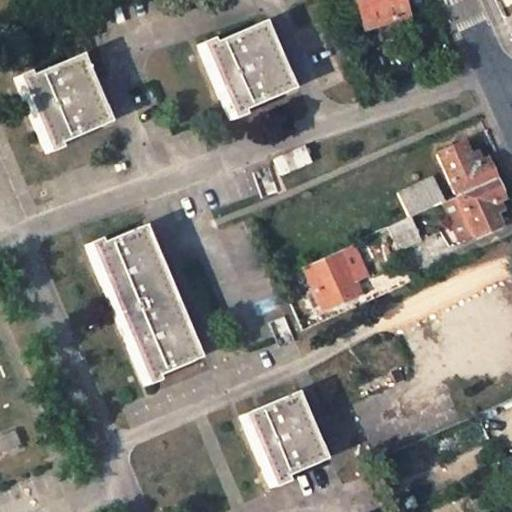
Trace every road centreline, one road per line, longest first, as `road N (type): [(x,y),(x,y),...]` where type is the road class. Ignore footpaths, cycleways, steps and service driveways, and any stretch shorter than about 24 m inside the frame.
road 1 (residential): [(491,69),(270,141),(16,239)]
road 2 (unknown): [(165,182),(136,111),(130,56),(146,34),(207,6),(240,0),(271,10),(332,121)]
road 3 (residential): [(393,321),(109,455)]
road 4 (residential): [(109,455),(16,239)]
